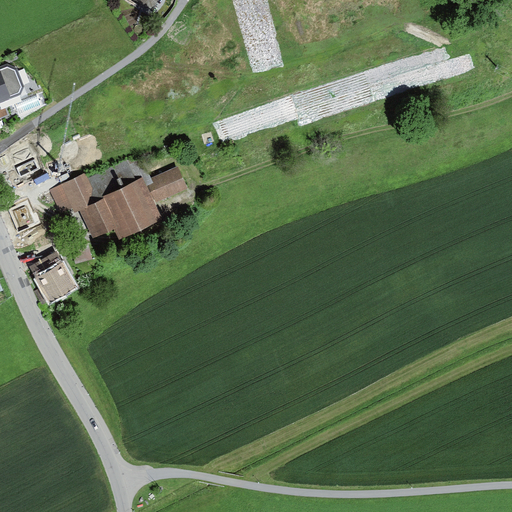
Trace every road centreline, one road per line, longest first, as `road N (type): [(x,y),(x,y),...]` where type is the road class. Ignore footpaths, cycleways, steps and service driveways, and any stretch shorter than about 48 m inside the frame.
road 1 (unclassified): [(119,478),(174,473),(325,495),(511,485)]
road 2 (residential): [(0,239),(119,478)]
road 3 (unclassified): [(0,147),(151,45),(187,0)]
